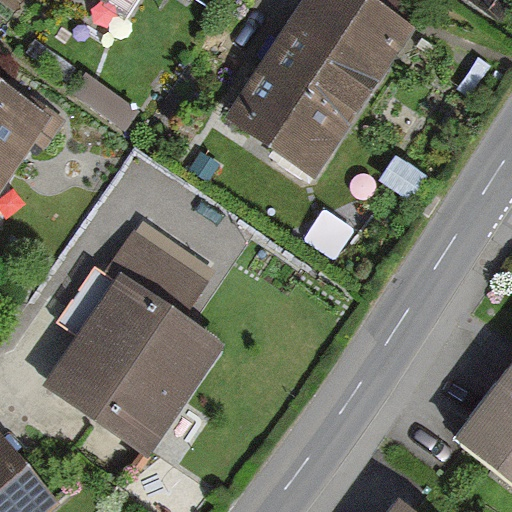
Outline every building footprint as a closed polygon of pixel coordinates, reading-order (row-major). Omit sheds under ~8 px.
[(357,0),(318,0),(240,117),(311,164),(402,29),(357,0)] [(0,96),(0,177),(38,122),(0,96)] [(125,287),(57,385),(144,444),(211,347),(125,287)] [(511,384),(464,447),(511,483),(511,384)] [(0,445),(0,511),(38,511),(48,504),(0,445)]
